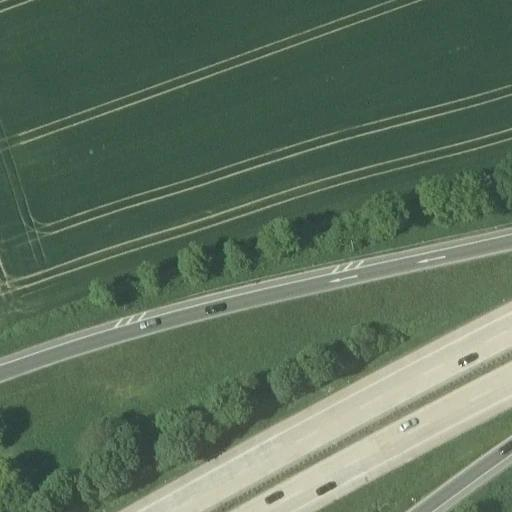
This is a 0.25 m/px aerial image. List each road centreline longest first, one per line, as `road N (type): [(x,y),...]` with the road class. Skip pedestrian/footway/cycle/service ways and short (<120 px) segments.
road 1 (motorway): [(511,248),(127,336),(0,375)]
road 2 (motorway): [(511,339),(195,511)]
road 3 (motorway): [(282,511),(511,389)]
